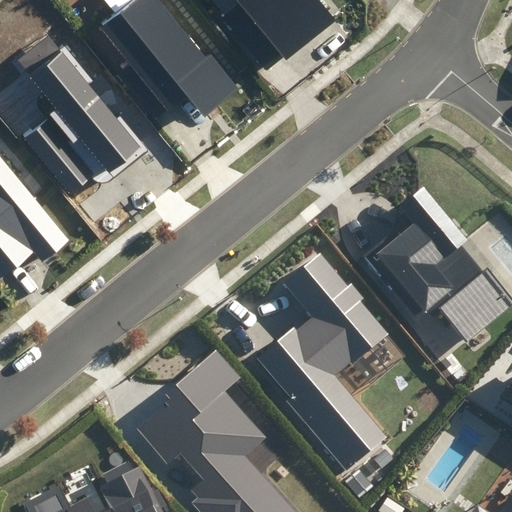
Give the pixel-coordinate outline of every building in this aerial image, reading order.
[(205,60),(157,0),(131,0),(98,26),(128,64),(115,74),(154,123),(188,96),(204,116),(239,89),(211,55),(205,60)] [(234,0),(238,4),(223,16),(267,69),(283,56),(287,60),(335,21),(317,0),(234,0)] [(142,146),(48,36),(19,61),(61,110),(27,138),(74,193),(95,175),(70,146),(79,139),(109,174),(142,146)] [(68,240),(0,160),(0,281),(34,252),(42,262),(68,240)] [(469,241),(424,188),(401,207),(410,218),(363,256),(414,317),(423,310),(425,313),(434,305),(467,343),(511,305),(511,289),(470,239),(469,241)] [(287,401),(346,471),(387,437),(336,376),(387,334),(359,301),(363,298),(351,283),(347,286),(320,253),(285,283),(314,317),(298,331),(294,326),(256,358),(290,398),(287,401)] [(237,377),(215,352),(162,398),(165,404),(137,428),(167,463),(180,451),(206,480),(195,491),(201,498),(194,503),(201,511),(292,511),(243,457),(264,438),(222,391),(237,377)] [(511,380),(502,395),(511,401),(511,380)] [(161,511),(139,469),(132,473),(127,464),(105,475),(109,484),(103,487),(116,511),(93,511),(85,496),(73,502),(61,479),(17,502),(22,511),(161,511)] [(511,511),(511,494),(499,511),(484,511),(476,506),(471,511),(511,511)]
